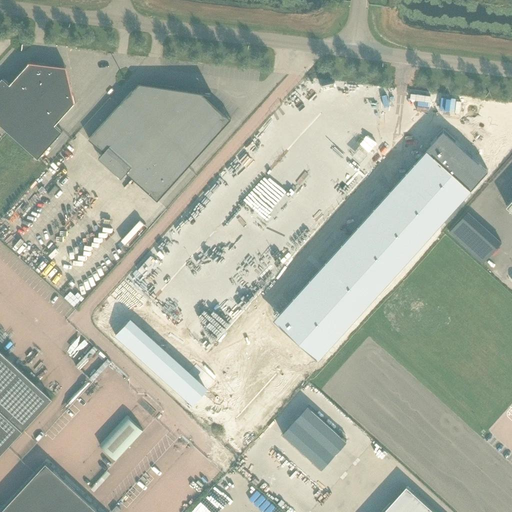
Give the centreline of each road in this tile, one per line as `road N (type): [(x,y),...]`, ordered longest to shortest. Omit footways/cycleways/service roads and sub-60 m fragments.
road 1 (unclassified): [(511,70),(0,7)]
road 2 (unknown): [(158,26),(153,58),(65,158),(64,171),(133,216)]
